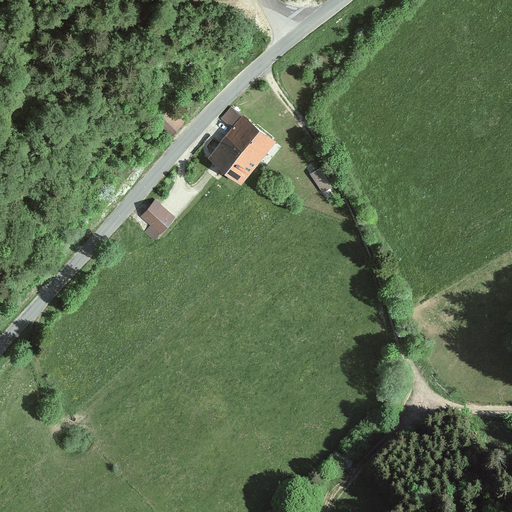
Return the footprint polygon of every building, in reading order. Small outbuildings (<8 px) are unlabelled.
[(233,125),(228,131),(258,156),(274,135),(231,100),(220,114),(233,125)] [(165,102),(149,120),(163,133),(180,115),(165,102)] [(180,115),(163,133),(166,135),(182,117),(180,115)] [(201,150),(207,154),(228,126),(222,122),(201,150)] [(228,131),(210,152),(242,176),(258,156),(228,131)] [(309,173),(322,194),(332,187),(319,166),(309,173)] [(155,199),(143,215),(162,231),(174,215),(155,199)]
